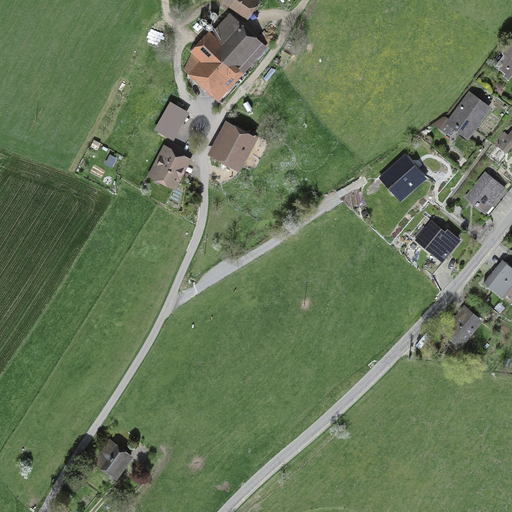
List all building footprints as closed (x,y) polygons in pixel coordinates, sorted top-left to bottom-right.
[(256,0),(225,0),(238,8),(236,10),(246,16),(256,0)] [(200,24),(183,42),(192,51),(187,63),(215,89),(259,43),(230,16),(212,35),(200,24)] [(511,41),(510,40),(502,51),(502,53),(503,55),(495,66),(505,74),(503,76),(507,79),(511,72),(511,41)] [(449,122),(444,118),(440,120),(436,124),(443,129),(443,130),(451,136),(457,129),(464,134),(471,124),(474,126),(488,108),(485,105),(489,100),(481,93),(476,99),(470,94),(449,122)] [(170,102),(154,130),(174,141),(190,112),(170,102)] [(214,154),(236,166),(251,137),(229,125),(214,154)] [(495,143),(502,149),(507,151),(511,144),(511,132),(508,137),(504,133),(495,143)] [(165,149),(153,174),(174,185),(186,160),(165,149)] [(421,175),(404,157),(384,175),(400,194),(421,175)] [(485,173),(466,197),(483,210),(489,203),(491,205),(504,188),(485,173)] [(426,256),(437,266),(458,240),(449,232),(447,234),(433,223),(418,240),(430,250),(426,256)] [(511,267),(502,260),(484,282),(502,296),(511,284),(511,267)] [(464,308),(444,333),(459,344),(479,320),(464,308)] [(127,455),(112,445),(100,462),(114,472),(127,455)]
